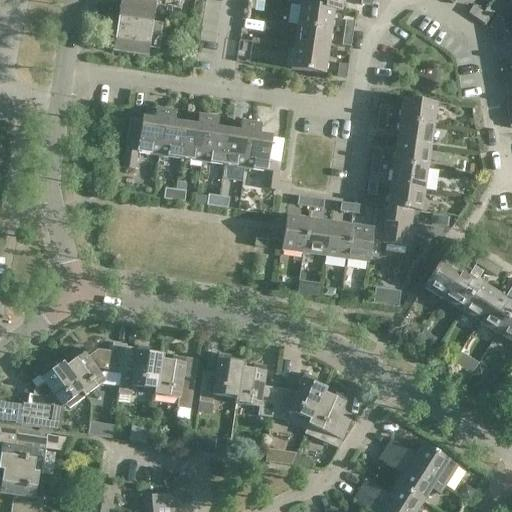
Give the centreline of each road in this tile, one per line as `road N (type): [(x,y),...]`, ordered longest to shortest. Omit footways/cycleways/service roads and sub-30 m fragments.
road 1 (residential): [(389,384),(293,325),(71,293)]
road 2 (residential): [(511,177),(495,154),(477,50),(452,23),(411,0)]
road 3 (residential): [(71,293),(50,183),(59,100)]
road 4 (residential): [(262,511),(324,482),(389,384)]
road 5 (residential): [(217,89),(64,68)]
road 6 (residential): [(359,111),(217,89)]
road 7 (residential): [(511,455),(389,384)]
road 8 (residential): [(114,450),(197,463),(201,511)]
